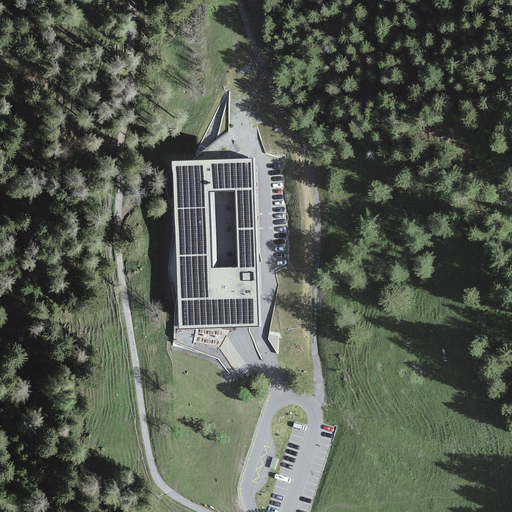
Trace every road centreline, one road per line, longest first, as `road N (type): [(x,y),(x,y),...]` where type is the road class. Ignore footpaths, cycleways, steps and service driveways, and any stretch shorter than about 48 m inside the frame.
road 1 (track): [(207,511),(168,490),(151,465),(123,285),(121,141),(132,0)]
road 2 (track): [(315,406),(315,202),(306,159),(237,0)]
